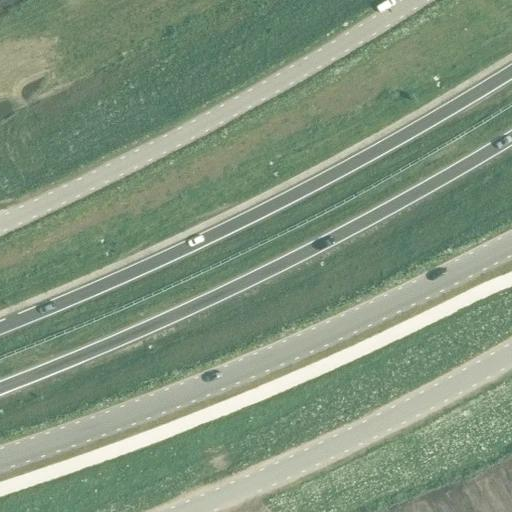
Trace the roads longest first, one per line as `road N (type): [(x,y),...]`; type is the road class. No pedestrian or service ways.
road 1 (trunk): [(511,70),(217,231),(0,327)]
road 2 (trunk): [(0,388),(378,214),(511,136)]
road 3 (unclassified): [(0,458),(194,389),(511,244)]
road 4 (unclassified): [(408,0),(192,130),(0,222)]
road 5 (unclassified): [(182,511),(511,350)]
